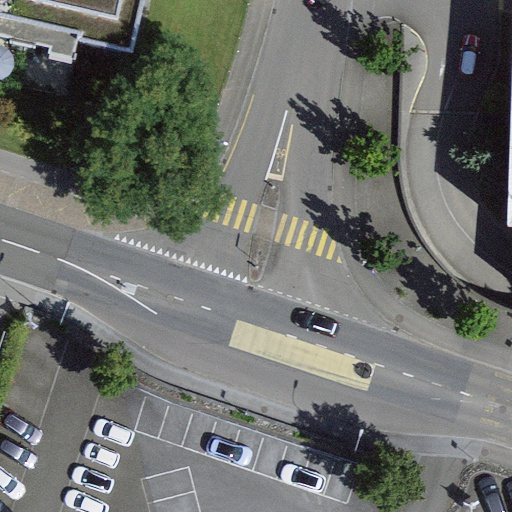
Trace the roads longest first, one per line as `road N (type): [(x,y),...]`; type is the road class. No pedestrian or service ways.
road 1 (residential): [(237,324),(316,0)]
road 2 (tertiary): [(511,411),(237,324)]
road 3 (tertiary): [(237,324),(0,241)]
